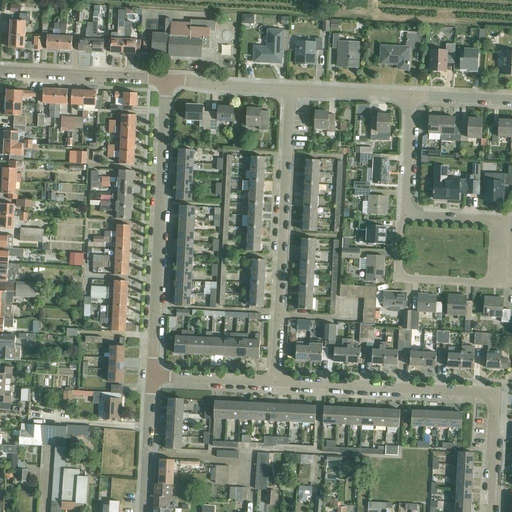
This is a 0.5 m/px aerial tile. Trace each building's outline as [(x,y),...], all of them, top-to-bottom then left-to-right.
[(11,5),(10,13),(21,14),(21,5),(11,5)] [(11,21),(10,36),(26,37),(26,22),(29,22),(30,16),(21,15),(21,21),(11,21)] [(152,33),(151,52),(170,53),(170,55),(202,57),(202,47),(210,48),(211,29),(215,29),(216,21),(189,20),(189,24),(172,23),(172,19),(166,19),(165,34),(152,33)] [(111,52),(123,53),(125,22),(125,21),(118,21),(118,33),(111,33),(111,39),(107,38),(107,50),(111,50),(111,52)] [(125,22),(123,53),(136,54),(136,52),(140,52),(141,40),(130,39),(130,33),(130,34),(131,22),(125,22)] [(79,51),(91,52),(92,24),(88,23),(88,31),(86,31),(86,39),(80,39),(79,51)] [(92,24),(91,52),(104,52),(105,36),(97,36),(98,24),(92,23),(92,24)] [(60,36),(60,51),(61,51),(65,51),(69,51),(72,51),(72,45),(72,40),(73,37),(66,36),(66,30),(67,30),(67,24),(61,24),(61,30),(60,36)] [(254,47),(254,63),(282,64),(283,51),(288,51),(289,31),(270,30),(269,48),(254,47)] [(337,66),(357,67),(358,43),(339,42),(339,34),(334,34),(333,49),(338,49),(337,66)] [(419,48),(419,35),(407,34),(406,48),(381,47),(380,63),(395,64),(395,63),(399,63),(399,69),(408,69),(408,65),(409,65),(409,62),(409,48),(419,48)] [(47,47),(47,50),(55,51),(60,51),(60,50),(60,36),(47,35),(47,47)] [(26,37),(10,36),(10,48),(33,49),(33,43),(25,43),(26,37)] [(322,51),(323,39),(316,39),(316,43),(296,42),(295,64),(315,65),(316,51),(322,51)] [(454,61),(455,45),(446,44),(446,51),(431,50),(430,71),(446,71),(446,60),(454,61)] [(478,68),(479,51),(473,51),(474,49),(464,48),(463,54),(460,54),(460,70),(469,70),(469,72),(472,72),(473,68),(478,68)] [(216,63),(223,62),(222,52),(207,54),(208,59),(215,58),(216,63)] [(498,67),(499,69),(503,69),(503,74),(511,74),(511,52),(504,52),(504,57),(499,57),(498,58),(498,67)] [(50,117),(54,118),(56,89),(44,88),(43,103),(50,103),(49,110),(51,110),(50,117)] [(56,89),(54,118),(59,118),(59,110),(61,110),(61,104),(67,104),(68,90),(56,89)] [(8,90),(7,104),(23,105),(24,97),(39,98),(39,92),(8,90)] [(83,105),(84,91),(72,90),(71,104),(77,105),(77,111),(83,111),(83,105)] [(82,119),(88,120),(88,112),(97,112),(97,109),(101,109),(101,96),(96,95),(96,91),(84,91),(83,105),(83,111),(82,119)] [(116,93),(116,99),(115,106),(111,105),(110,111),(133,112),(133,107),(137,107),(138,95),(116,93)] [(15,116),(15,126),(27,127),(27,117),(22,117),(23,105),(7,104),(6,116),(15,116)] [(205,130),(210,131),(211,112),(205,112),(206,108),(203,108),(204,106),(188,105),(188,120),(201,121),(201,127),(205,127),(205,130)] [(210,131),(218,131),(219,120),(234,121),(234,107),(219,106),(219,113),(211,112),(210,131)] [(260,129),(267,130),(268,111),(261,110),(261,108),(249,108),(248,126),(261,126),(260,129)] [(328,132),(336,133),(336,114),(330,114),(330,112),(316,111),(316,129),(328,130),(328,132)] [(372,117),(370,141),(389,142),(390,115),(378,114),(378,117),(372,117)] [(122,128),(136,129),(137,116),(122,116),(122,128)] [(68,117),(68,127),(76,128),(77,117),(68,117)] [(441,134),(442,134),(443,117),(429,117),(429,134),(429,140),(441,140),(441,134)] [(441,142),(454,142),(454,141),(460,141),(461,125),(454,124),(455,118),(443,117),(442,134),(441,142)] [(461,125),(460,141),(468,142),(468,138),(481,139),(482,119),(468,119),(468,121),(466,121),(466,125),(461,125)] [(498,137),(511,137),(511,121),(499,120),(498,127),(492,126),(491,142),(497,143),(498,137)] [(6,131),(5,144),(19,145),(33,145),(33,141),(25,140),(25,144),(19,144),(20,132),(26,133),(27,127),(15,126),(14,132),(6,131)] [(121,141),(135,141),(136,129),(122,128),(121,141)] [(135,141),(121,141),(121,153),(135,153),(135,141)] [(10,155),(10,162),(24,163),(25,149),(38,150),(38,145),(33,145),(19,145),(5,144),(4,155),(10,155)] [(180,150),(179,163),(194,164),(194,151),(180,150)] [(77,165),(87,165),(87,153),(78,153),(77,165)] [(120,159),(120,165),(134,166),(135,153),(121,153),(120,159)] [(371,154),(359,154),(359,164),(366,164),(367,160),(371,160),(371,154)] [(251,157),(251,169),(265,170),(265,158),(251,157)] [(306,160),(305,172),(319,172),(320,161),(306,160)] [(372,183),(387,184),(388,161),(373,160),(372,183)] [(4,168),(3,181),(17,182),(21,182),(22,174),(17,174),(18,169),(24,170),(24,163),(10,162),(10,168),(4,168)] [(179,163),(178,175),(193,176),(194,164),(179,163)] [(472,176),(466,176),(466,180),(459,180),(446,179),(446,167),(435,166),(433,198),(445,199),(445,196),(458,197),(458,193),(465,193),(465,194),(478,194),(479,182),(480,165),(472,164),(472,176)] [(485,174),(484,201),(499,202),(499,197),(501,197),(502,195),(503,195),(503,186),(511,186),(511,166),(509,166),(508,175),(485,174)] [(251,169),(250,181),(264,181),(265,170),(251,169)] [(116,179),(116,183),(134,184),(134,172),(120,171),(119,179),(116,179)] [(110,183),(110,178),(98,178),(98,172),(91,172),(91,182),(102,182),(110,183)] [(305,172),(305,183),(319,184),(319,172),(305,172)] [(178,175),(178,188),(193,188),(193,176),(178,175)] [(244,180),(244,192),(249,192),(263,193),(264,181),(250,181),(244,180)] [(17,182),(3,181),(3,194),(9,194),(9,200),(18,200),(18,195),(16,195),(17,182)] [(119,188),(119,195),(133,196),(134,184),(116,183),(116,188),(119,188)] [(305,183),(304,195),(318,196),(319,184),(305,183)] [(193,188),(178,188),(177,200),(192,201),(193,188)] [(363,214),(367,214),(386,215),(387,197),(369,196),(369,191),(355,190),(354,196),(364,197),(364,202),(363,214)] [(249,192),(249,204),(263,205),(263,193),(249,192)] [(90,206),(101,207),(115,207),(132,208),(133,196),(119,195),(113,195),(112,202),(109,202),(90,201),(90,206)] [(304,195),(304,207),(318,208),(318,196),(304,195)] [(0,204),(0,209),(0,216),(27,218),(31,218),(31,214),(21,213),(21,212),(14,212),(14,205),(0,204)] [(249,204),(248,216),(262,217),(263,205),(249,204)] [(115,207),(101,207),(101,212),(118,213),(118,220),(132,221),(132,208),(115,207)] [(181,207),(180,220),(195,220),(196,208),(181,207)] [(304,207),(303,219),(317,219),(318,208),(304,207)] [(21,229),(20,235),(43,236),(44,230),(21,229),(21,221),(27,222),(27,218),(0,216),(0,228),(13,229),(21,229)] [(248,216),(248,228),(262,228),(262,217),(248,216)] [(317,219),(303,219),(302,231),(316,231),(317,219)] [(180,220),(179,232),(194,233),(195,220),(180,220)] [(359,244),(366,244),(384,245),(385,227),(370,227),(371,221),(359,220),(359,230),(359,244)] [(104,233),(104,238),(131,239),(131,227),(117,226),(117,233),(104,233)] [(248,228),(247,239),(261,240),(262,228),(248,228)] [(179,232),(179,244),(194,245),(194,233),(179,232)] [(0,248),(8,249),(13,250),(14,237),(0,236),(0,248)] [(116,243),(116,250),(130,251),(131,239),(104,238),(93,237),(93,243),(104,244),(104,243),(116,243)] [(302,238),(301,251),(315,251),(316,239),(302,238)] [(261,240),(247,239),(247,251),(261,252),(261,240)] [(179,244),(178,257),(193,257),(194,245),(179,244)] [(341,258),(359,259),(360,249),(342,248),(341,258)] [(0,264),(9,265),(9,257),(11,257),(13,257),(23,258),(23,250),(13,250),(8,249),(8,251),(0,251),(0,264)] [(93,257),(93,262),(109,262),(129,264),(130,251),(116,250),(116,258),(93,257)] [(301,251),(301,262),(315,263),(315,251),(301,251)] [(383,276),(384,257),(367,256),(365,281),(376,282),(376,276),(383,276)] [(178,257),(177,269),(192,270),(193,257),(178,257)] [(252,259),(251,271),(265,272),(266,260),(252,259)] [(109,262),(93,262),(93,268),(115,269),(115,276),(129,276),(129,264),(109,262)] [(301,262),(300,274),(314,275),(315,263),(301,262)] [(0,264),(0,282),(17,283),(18,277),(8,276),(8,273),(19,274),(19,265),(9,265),(0,264)] [(177,269),(177,281),(192,282),(192,270),(177,269)] [(251,271),(250,283),(265,284),(265,272),(251,271)] [(300,274),(300,286),(314,286),(314,275),(300,274)] [(92,287),(91,294),(128,295),(129,281),(115,281),(115,288),(92,287)] [(177,281),(176,294),(191,295),(192,282),(177,281)] [(0,305),(7,306),(7,293),(12,293),(12,295),(10,295),(10,297),(36,299),(36,295),(42,295),(42,284),(17,283),(0,282),(0,305)] [(206,289),(205,295),(210,295),(210,296),(216,296),(217,283),(209,282),(208,287),(211,288),(211,289),(206,289)] [(250,283),(250,295),(264,296),(265,284),(250,283)] [(300,286),(299,297),(313,298),(314,286),(300,286)] [(346,298),(358,299),(359,286),(346,286),(346,298)] [(358,299),(364,299),(376,300),(377,288),(359,286),(358,299)] [(383,308),(406,309),(406,294),(384,293),(383,308)] [(114,300),(114,307),(127,307),(128,295),(91,294),(91,298),(114,300)] [(191,295),(176,294),(176,307),(191,307),(191,295)] [(417,312),(431,312),(435,313),(436,297),(425,296),(425,295),(418,294),(417,312)] [(264,296),(250,295),(249,307),(263,308),(264,296)] [(448,295),(447,312),(447,314),(464,315),(464,320),(471,320),(472,302),(466,301),(466,296),(448,295)] [(313,298),(299,297),(298,309),(312,310),(313,298)] [(485,297),(484,312),(484,316),(501,317),(501,322),(509,323),(510,309),(503,309),(503,298),(485,297)] [(0,319),(15,320),(15,314),(13,314),(13,306),(7,306),(0,305),(0,319)] [(107,313),(107,319),(113,319),(127,320),(127,312),(127,307),(114,307),(108,306),(107,313)] [(418,315),(410,314),(409,330),(411,330),(417,331),(418,315)] [(15,320),(0,319),(0,332),(4,333),(4,328),(14,329),(15,320)] [(113,319),(107,319),(100,319),(100,323),(106,324),(106,325),(113,325),(112,331),(126,332),(127,320),(113,319)] [(359,343),(366,343),(367,324),(362,324),(360,323),(359,343)] [(367,324),(366,343),(373,344),(374,324),(367,324)] [(175,354),(187,355),(188,331),(182,331),(182,337),(176,336),(175,354)] [(187,355),(199,355),(200,338),(195,337),(195,331),(188,331),(187,355)] [(212,338),(213,332),(206,332),(206,338),(200,338),(199,355),(211,356),(212,338)] [(223,339),(223,356),(235,357),(236,334),(224,334),(223,339)] [(236,334),(235,357),(247,357),(248,340),(248,335),(236,334)] [(248,340),(247,357),(259,358),(260,334),(255,334),(255,340),(248,340)] [(0,360),(20,361),(21,347),(15,346),(16,337),(0,335),(0,360)] [(211,356),(223,356),(223,339),(212,338),(211,356)] [(335,348),(335,362),(347,362),(348,345),(348,339),(343,339),(342,348),(335,348)] [(348,345),(347,362),(360,363),(360,349),(353,349),(354,340),(348,339),(348,345)] [(310,343),(309,360),(322,361),(323,341),(310,341),(310,343)] [(296,360),(309,360),(310,343),(305,343),(304,346),(297,346),(296,360)] [(371,364),(384,364),(385,347),(385,343),(380,343),(380,350),(372,350),(371,364)] [(111,345),(110,357),(124,358),(125,346),(111,345)] [(385,347),(384,364),(397,365),(398,351),(390,351),(390,348),(385,347)] [(461,351),(460,368),(473,369),(474,347),(461,347),(461,351)] [(409,366),(422,366),(423,349),(417,349),(417,352),(410,352),(409,366)] [(423,349),(422,366),(435,367),(436,353),(428,353),(429,350),(423,349)] [(447,368),(460,368),(461,351),(455,351),(455,354),(448,354),(447,368)] [(500,369),(507,369),(507,359),(500,359),(501,352),(487,351),(486,369),(500,369)] [(110,357),(109,369),(124,370),(124,358),(110,357)] [(0,385),(5,385),(5,379),(12,380),(12,368),(0,367),(0,385)] [(124,370),(109,369),(108,381),(123,382),(124,370)] [(5,385),(0,385),(0,402),(10,404),(11,392),(5,392),(5,385)] [(111,393),(123,394),(123,386),(112,386),(111,393)] [(63,408),(66,408),(66,418),(69,418),(70,408),(72,409),(73,392),(64,391),(63,408)] [(94,393),(93,404),(99,404),(98,420),(104,421),(120,422),(120,412),(121,405),(121,400),(121,398),(121,394),(111,394),(94,393)] [(169,399),(169,412),(184,413),(185,400),(169,399)] [(214,419),(227,420),(228,402),(215,402),(214,419)] [(227,420),(240,420),(241,403),(228,402),(227,420)] [(240,420),(252,421),(253,403),(241,403),(240,420)] [(252,421),(265,421),(266,404),(253,403),(252,421)] [(265,421),(277,422),(278,405),(266,404),(265,421)] [(277,422),(290,423),(291,405),(278,405),(277,422)] [(290,423),(302,423),(303,406),(291,405),(290,423)] [(303,406),(302,423),(315,424),(316,406),(303,406)] [(324,424),(336,425),(337,407),(325,407),(324,424)] [(336,425),(348,425),(349,408),(337,407),(336,425)] [(348,425),(361,426),(362,409),(349,408),(348,425)] [(361,426),(374,426),(374,409),(362,409),(361,426)] [(374,426),(386,427),(387,410),(374,409),(374,426)] [(387,410),(386,427),(399,428),(400,410),(387,410)] [(411,426),(424,427),(425,411),(412,411),(411,426)] [(424,427),(436,427),(437,412),(425,411),(424,427)] [(169,412),(168,424),(184,425),(184,413),(169,412)] [(436,427),(449,428),(450,412),(437,412),(436,427)] [(450,412),(449,428),(461,428),(462,413),(450,412)] [(168,424),(167,437),(183,438),(184,425),(168,424)] [(42,445),(42,426),(27,425),(27,432),(20,431),(19,446),(41,447),(42,445)] [(66,426),(66,427),(42,426),(42,445),(55,446),(66,447),(67,436),(66,436),(67,426),(66,426)] [(66,436),(67,436),(67,435),(89,436),(90,427),(67,426),(66,436)] [(238,448),(251,449),(251,444),(251,436),(242,436),(241,443),(239,443),(238,448)] [(183,438),(167,437),(167,449),(182,450),(183,438)] [(322,452),(335,453),(335,448),(335,442),(326,442),(325,447),(322,447),(322,452)] [(0,450),(7,451),(7,454),(19,454),(19,447),(0,445),(0,450)] [(372,455),(385,455),(385,450),(384,450),(384,447),(378,447),(378,450),(373,450),(372,455)] [(303,463),(312,464),(313,452),(303,451),(303,463)] [(255,489),(267,490),(270,454),(258,453),(255,489)] [(458,453),(457,465),(472,466),(473,453),(458,453)] [(160,460),(160,473),(174,473),(175,461),(160,460)] [(325,481),(330,482),(331,465),(339,465),(340,461),(327,460),(325,481)] [(26,470),(25,464),(18,463),(17,482),(27,482),(28,470),(26,470)] [(62,501),(62,503),(62,508),(62,510),(84,511),(85,485),(88,485),(88,477),(86,477),(86,472),(80,472),(80,470),(79,470),(79,464),(65,463),(64,468),(64,474),(64,479),(63,485),(63,490),(63,495),(62,501)] [(457,465),(457,478),(472,478),(472,466),(457,465)] [(216,468),(216,475),(229,476),(230,467),(216,466),(216,468)] [(160,473),(159,485),(173,485),(174,473),(160,473)] [(229,476),(216,475),(215,481),(215,484),(228,485),(229,476)] [(457,478),(456,490),(471,491),(472,478),(457,478)] [(283,484),(283,493),(294,493),(294,485),(283,484)] [(155,485),(155,496),(170,497),(171,497),(172,490),(190,490),(190,486),(173,486),(173,485),(159,485),(155,485)] [(300,487),(301,498),(313,498),(312,487),(300,487)] [(456,490),(455,502),(471,503),(471,491),(456,490)] [(267,491),(266,505),(274,505),(275,491),(267,491)] [(155,496),(154,509),(172,510),(175,510),(175,506),(172,506),(172,507),(169,507),(170,497),(155,496)] [(321,511),(324,497),(316,496),(314,511),(321,511)] [(118,511),(119,503),(110,502),(110,506),(109,511),(118,511)] [(455,502),(455,511),(470,511),(471,503),(455,502)]
